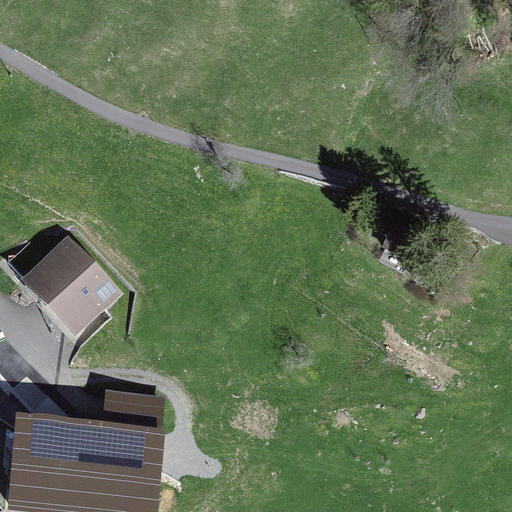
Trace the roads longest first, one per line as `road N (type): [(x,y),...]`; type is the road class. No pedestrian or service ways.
road 1 (unclassified): [(511,220),(155,129),(0,51)]
road 2 (track): [(79,417),(26,423),(16,432),(5,511)]
